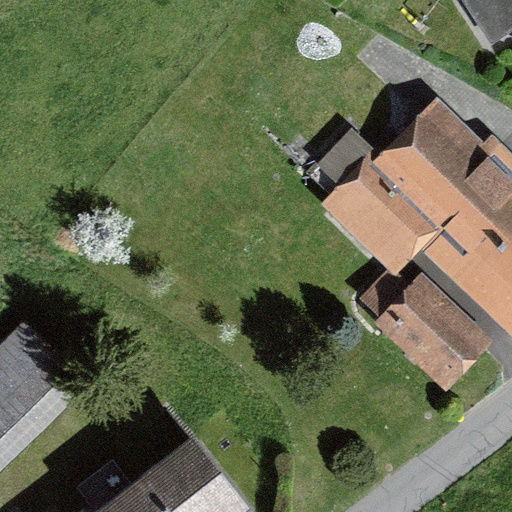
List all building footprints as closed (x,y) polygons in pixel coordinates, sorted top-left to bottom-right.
[(511,0),(464,0),(491,41),(511,27),(511,0)] [(511,314),(511,174),(488,152),(480,161),(435,118),(390,166),(350,128),(306,173),(396,258),(423,230),(511,314)] [(364,299),(446,377),(479,342),(421,287),(414,294),(391,271),(364,299)] [(0,361),(0,459),(80,383),(30,332),(0,361)] [(98,511),(96,510),(93,511),(230,511),(239,505),(193,447),(108,511),(98,511)]
